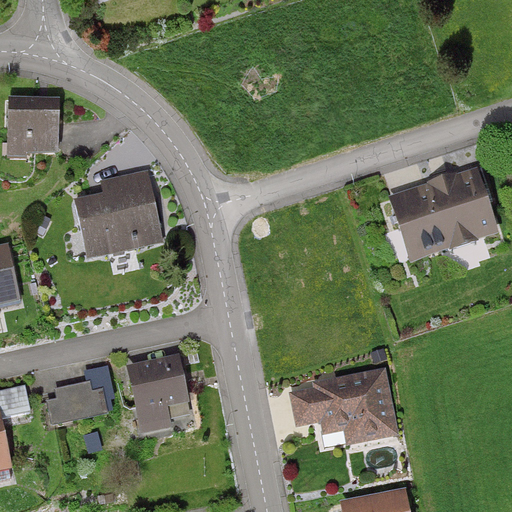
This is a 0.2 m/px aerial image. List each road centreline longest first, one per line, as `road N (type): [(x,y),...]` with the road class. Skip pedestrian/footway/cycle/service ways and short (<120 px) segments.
road 1 (residential): [(511,112),(206,209)]
road 2 (residential): [(268,511),(206,209)]
road 3 (residential): [(206,209),(154,120),(109,83),(40,55)]
